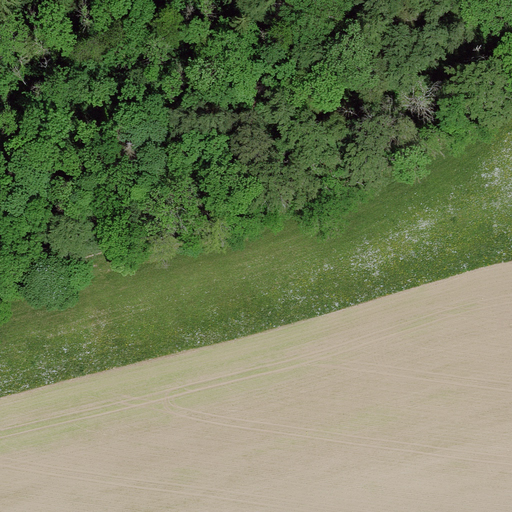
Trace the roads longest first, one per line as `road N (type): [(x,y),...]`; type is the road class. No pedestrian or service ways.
road 1 (track): [(199,221),(380,171),(439,139),(511,79)]
road 2 (track): [(0,279),(199,221)]
